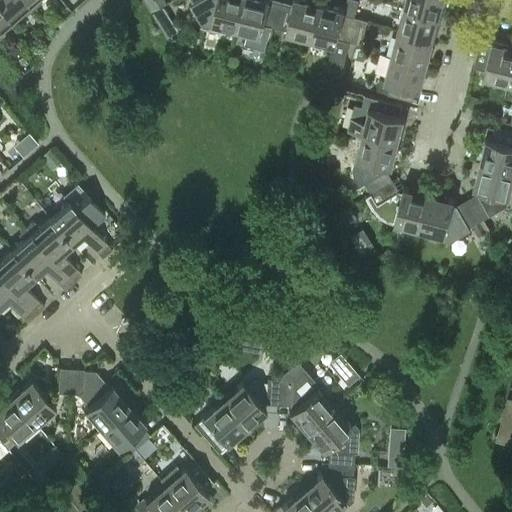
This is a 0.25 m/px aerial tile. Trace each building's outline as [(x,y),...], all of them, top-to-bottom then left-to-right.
[(28,10),(33,6),(27,0),(0,0),(0,5),(10,16),(24,5),(28,10)] [(152,10),(167,1),(166,0),(150,0),(147,2),(152,10)] [(194,0),(195,1),(192,2),(204,23),(210,25),(212,24),(213,21),(238,28),(244,0),(194,0)] [(244,0),(238,28),(248,30),(245,44),(264,49),(270,25),(276,26),(282,2),(275,0),(244,0)] [(312,38),(322,1),(316,0),(294,0),(293,5),(282,2),(276,26),(287,29),(286,31),(312,38)] [(440,15),(443,0),(404,0),(403,5),(440,15)] [(344,12),(345,7),(322,1),(312,38),(334,43),(330,59),(345,62),(350,40),(352,29),(356,15),(344,12)] [(0,5),(0,34),(0,33),(0,24),(10,16),(0,5)] [(165,5),(154,11),(164,29),(175,22),(165,5)] [(433,39),(440,15),(403,5),(397,30),(433,39)] [(365,32),(368,19),(356,15),(352,29),(365,32)] [(362,43),(365,32),(352,29),(350,40),(362,43)] [(427,64),(433,39),(397,30),(391,54),(427,64)] [(508,82),(511,67),(511,43),(494,39),(492,44),(481,41),(474,66),(485,69),(483,76),(508,82)] [(421,89),(427,64),(391,54),(384,80),(392,82),(389,93),(413,99),(416,88),(421,89)] [(380,79),(377,90),(389,93),(392,82),(384,80),(380,79)] [(400,115),(402,103),(364,94),(361,105),(354,104),(348,128),(362,132),(399,141),(405,116),(400,115)] [(468,94),(464,110),(476,113),(480,97),(468,94)] [(511,131),(493,126),(490,138),(485,137),(479,161),(511,169),(511,131)] [(393,166),(399,141),(362,132),(356,157),(393,166)] [(50,147),(40,156),(51,168),(61,159),(50,147)] [(509,195),(511,185),(511,169),(479,161),(473,186),(509,195)] [(371,192),(393,179),(387,168),(365,180),(371,191),(371,192)] [(402,195),(399,190),(393,179),(371,192),(371,191),(366,194),(373,206),(379,213),(387,218),(395,221),(420,228),(430,191),(404,185),(402,195)] [(453,203),(454,197),(430,191),(420,228),(444,234),(443,238),(450,240),(470,228),(469,226),(471,224),(480,219),(468,198),(456,204),(453,203)] [(483,217),(491,213),(478,191),(468,198),(480,219),(483,217)] [(101,255),(110,247),(63,193),(57,198),(62,203),(49,215),(73,242),(82,233),(101,255)] [(349,206),(338,212),(345,224),(356,217),(349,206)] [(62,251),(73,242),(49,215),(35,226),(31,222),(26,226),(73,280),(81,273),(62,251)] [(483,217),(480,219),(485,228),(488,226),(483,217)] [(480,219),(471,224),(478,236),(487,231),(485,228),(480,219)] [(64,288),(73,280),(26,226),(20,231),(24,236),(11,247),(35,274),(44,266),(64,288)] [(25,283),(35,274),(11,247),(0,257),(0,272),(35,313),(45,305),(25,283)] [(27,321),(35,313),(0,272),(0,304),(7,299),(27,321)] [(339,351),(327,361),(334,369),(347,384),(357,374),(359,373),(346,359),(339,351)] [(70,391),(72,366),(59,366),(58,390),(70,391)] [(82,392),(84,367),(72,366),(70,391),(82,392)] [(35,422),(54,405),(29,376),(10,393),(35,422)] [(277,403),(279,378),(266,377),(264,402),(277,403)] [(189,378),(177,388),(183,394),(194,386),(189,378)] [(289,403),(290,379),(279,378),(277,403),(289,403)] [(246,425),(265,408),(240,379),(221,396),(246,425)] [(99,427),(128,402),(112,383),(83,408),(99,427)] [(305,428),(333,404),(316,384),(288,409),(305,428)] [(511,384),(498,434),(511,437),(511,384)] [(15,438),(35,422),(10,393),(0,401),(0,439),(1,441),(11,433),(15,438)] [(218,449),(246,425),(221,396),(193,420),(218,449)] [(142,424),(145,421),(128,402),(99,427),(116,446),(122,441),(129,450),(149,433),(142,424)] [(353,420),(350,423),(333,404),(305,428),(322,448),(326,445),(328,448),(327,459),(352,462),(353,450),(356,450),(357,426),(353,420)] [(386,463),(393,463),(401,464),(404,426),(396,426),(389,425),(386,463)] [(11,433),(1,441),(6,446),(15,438),(11,433)] [(152,442),(147,437),(141,443),(146,449),(152,442)] [(175,463),(160,476),(164,481),(188,509),(207,492),(204,489),(213,480),(197,462),(196,462),(192,457),(179,468),(175,463)] [(352,475),(352,462),(327,459),(326,473),(327,473),(324,476),(320,471),(301,487),(322,511),(329,511),(345,499),(347,502),(352,499),(354,475),(352,475)] [(112,466),(103,474),(109,482),(118,474),(112,466)] [(184,511),(188,509),(164,481),(143,499),(148,504),(140,511),(184,511)] [(322,511),(301,487),(281,505),(284,509),(280,511),(322,511)] [(426,492),(419,498),(425,505),(432,499),(426,492)]
